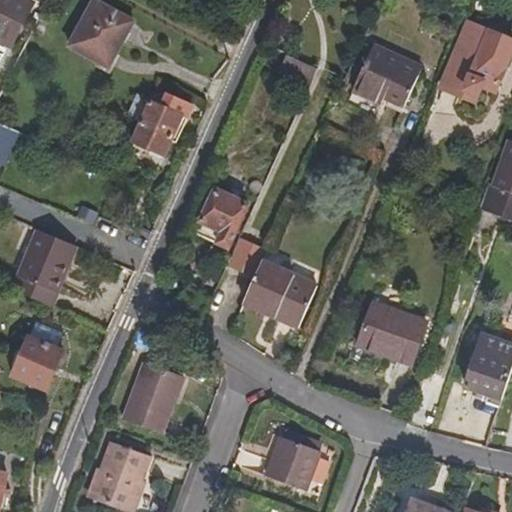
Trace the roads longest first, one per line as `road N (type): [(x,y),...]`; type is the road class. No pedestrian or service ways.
road 1 (residential): [(267,0),(138,300)]
road 2 (residential): [(138,300),(46,511)]
road 3 (residential): [(248,363),(192,511)]
road 4 (residential): [(370,424),(511,461)]
road 5 (residential): [(248,363),(370,424)]
road 6 (residential): [(138,300),(248,363)]
road 7 (unknown): [(240,62),(134,0)]
